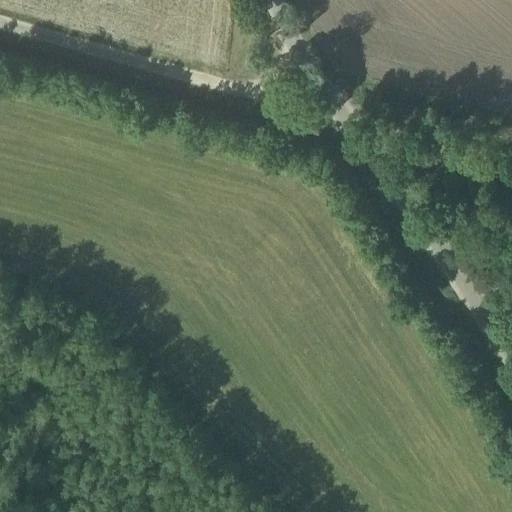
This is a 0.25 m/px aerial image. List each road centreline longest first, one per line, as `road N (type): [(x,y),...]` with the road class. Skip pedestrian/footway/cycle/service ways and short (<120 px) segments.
road 1 (unclassified): [(511,364),(349,124)]
road 2 (unclassified): [(262,96),(0,22)]
road 3 (track): [(511,166),(349,124)]
